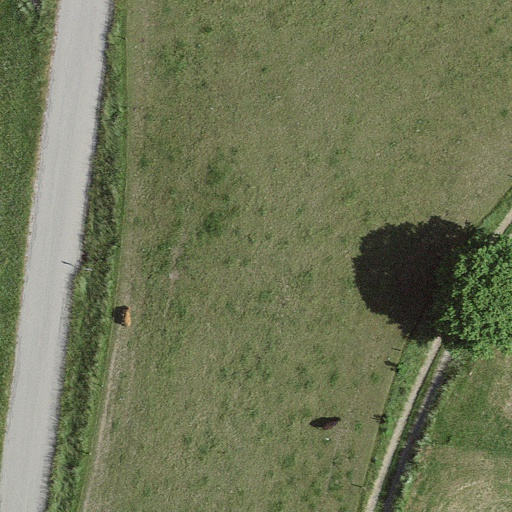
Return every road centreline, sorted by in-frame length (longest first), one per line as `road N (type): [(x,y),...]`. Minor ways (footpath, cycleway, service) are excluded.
road 1 (tertiary): [(21,511),(88,0)]
road 2 (track): [(511,226),(448,334),(381,511)]
